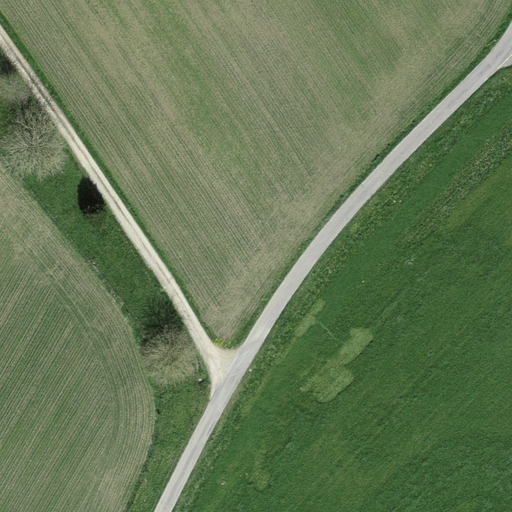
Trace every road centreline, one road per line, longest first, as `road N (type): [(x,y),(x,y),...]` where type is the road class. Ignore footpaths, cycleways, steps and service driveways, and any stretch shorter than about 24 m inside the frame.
road 1 (unclassified): [(511,37),(350,205),(285,290),(226,383),(162,511)]
road 2 (track): [(0,42),(226,383)]
